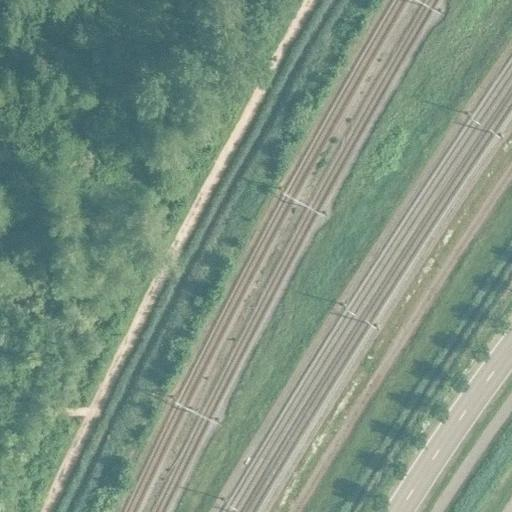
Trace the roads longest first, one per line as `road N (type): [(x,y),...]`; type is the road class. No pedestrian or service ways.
road 1 (track): [(511,191),(306,511)]
road 2 (secondary): [(410,511),(511,361)]
